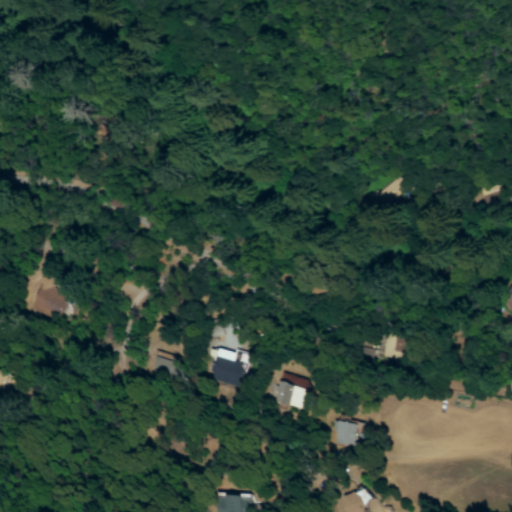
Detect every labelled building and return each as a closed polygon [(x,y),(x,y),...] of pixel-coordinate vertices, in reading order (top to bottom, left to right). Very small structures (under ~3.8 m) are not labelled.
[(55,280),(42,275),(30,307),(58,317),(67,293),(52,288),(55,280)] [(236,381),(244,356),(215,347),(207,372),(236,381)] [(306,412),(313,387),(283,379),(276,404),(306,412)] [(359,446),(364,426),(341,420),(336,440),(359,446)] [(238,511),(239,494),(212,493),(211,511),(238,511)] [(363,511),(365,494),(344,493),(343,511),(363,511)]
